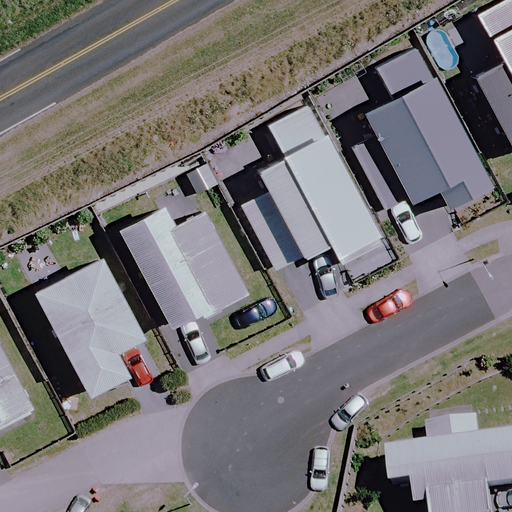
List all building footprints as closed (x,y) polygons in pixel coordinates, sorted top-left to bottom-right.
[(511,153),(511,0),(507,0),(471,19),(498,70),(470,85),(506,156),(511,153)] [(484,192),(412,51),(375,70),(392,104),(360,120),(371,142),(354,150),(388,216),(431,195),(440,214),(484,192)] [(375,247),(305,109),(265,129),(282,161),(252,176),(263,197),(243,207),(276,272),(295,263),(296,264),(322,251),(331,269),(375,247)] [(153,213),(113,234),(165,333),(191,320),(193,325),(237,301),(193,219),(165,234),(153,213)] [(135,346),(93,266),(28,300),(83,403),(118,385),(105,361),(135,346)] [(0,427),(21,416),(0,375),(0,427)] [(428,451),(384,456),(388,495),(410,492),(411,511),(486,511),(485,499),(511,496),(511,443),(475,447),(472,424),(426,428),(428,451)]
